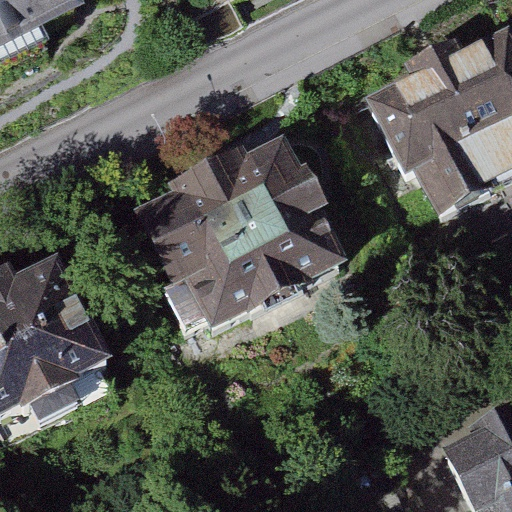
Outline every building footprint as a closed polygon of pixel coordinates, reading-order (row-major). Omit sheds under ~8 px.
[(67,0),(0,0),(0,69),(82,29),(67,0)] [(511,64),(500,39),(349,105),(407,235),(511,188),(511,64)] [(265,147),(102,223),(161,348),(324,272),(265,147)] [(53,260),(0,283),(0,422),(105,376),(53,260)] [(511,511),(511,438),(440,475),(458,511),(511,511)]
